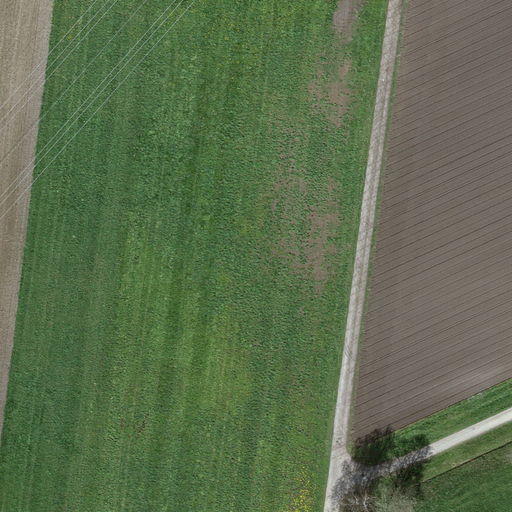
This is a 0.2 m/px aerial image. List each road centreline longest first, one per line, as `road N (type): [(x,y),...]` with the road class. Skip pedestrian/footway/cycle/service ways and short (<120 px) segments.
road 1 (track): [(398,0),(335,511)]
road 2 (track): [(339,482),(408,470),(511,423)]
